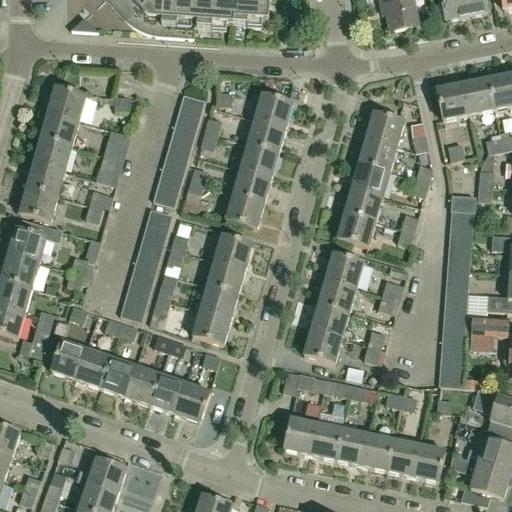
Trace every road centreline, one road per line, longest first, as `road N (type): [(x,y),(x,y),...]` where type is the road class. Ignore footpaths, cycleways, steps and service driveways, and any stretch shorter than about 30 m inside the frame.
road 1 (residential): [(228,478),(340,89),(339,68)]
road 2 (residential): [(112,296),(178,54)]
road 3 (residential): [(228,478),(0,399)]
road 4 (residential): [(511,43),(416,64),(339,68)]
road 5 (residential): [(339,68),(178,54)]
road 6 (residential): [(178,54),(18,46)]
road 7 (residential): [(375,511),(228,478)]
